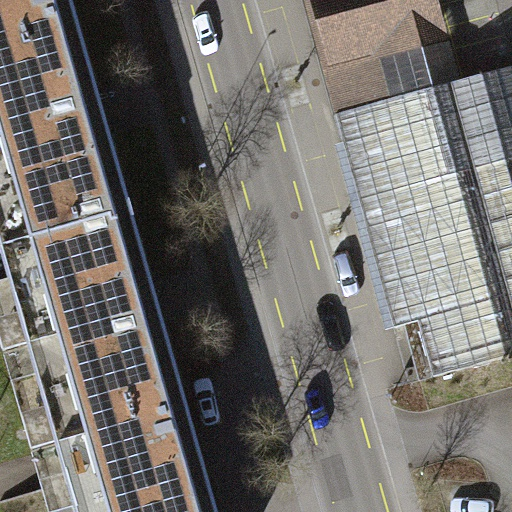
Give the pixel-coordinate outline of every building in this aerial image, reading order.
[(0,0),(0,244),(132,208),(111,136),(95,140),(82,93),(98,89),(72,0),(0,0)] [(428,0),(319,0),(334,57),(436,28),(428,0)] [(436,28),(334,57),(349,112),(452,83),(436,28)] [(349,112),(337,115),(396,328),(418,321),(434,377),(511,355),(511,66),(452,83),(349,112)] [(0,249),(75,511),(217,511),(215,504),(200,509),(180,437),(195,432),(165,326),(150,330),(137,285),(152,281),(132,208),(0,244),(0,249)]
